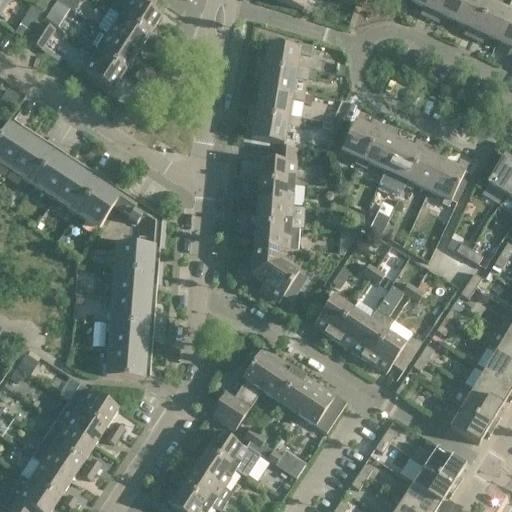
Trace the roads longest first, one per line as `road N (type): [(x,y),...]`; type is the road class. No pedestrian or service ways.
road 1 (residential): [(486,471),(197,293)]
road 2 (residential): [(110,511),(188,395),(197,293)]
road 3 (residential): [(205,177),(170,171),(0,60)]
road 4 (residential): [(506,137),(488,147),(468,145),(365,96),(353,73),(356,43)]
road 5 (residential): [(511,97),(488,70),(410,34),(391,30),(356,43)]
road 6 (residential): [(205,177),(219,3)]
road 7 (residential): [(356,43),(219,3)]
